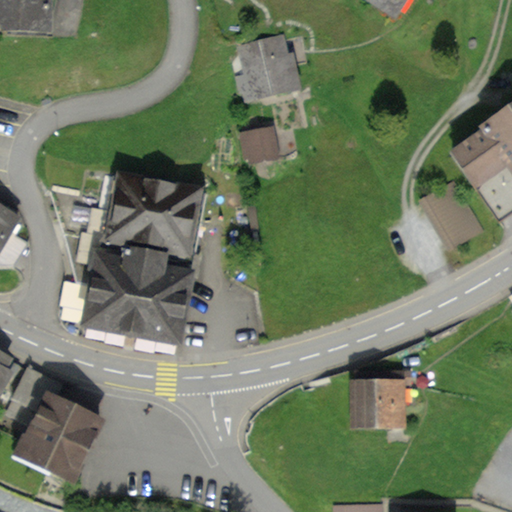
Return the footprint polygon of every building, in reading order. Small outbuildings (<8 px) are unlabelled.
[(0,0),(0,22),(7,22),(7,29),(47,29),(47,0),(0,0)] [(352,0),(394,29),(414,0),(352,0)] [(288,41),(240,52),(247,82),(235,85),(241,113),(301,99),(288,41)] [(511,109),(450,154),(499,223),(511,213),(511,109)] [(269,134),(242,138),(248,168),(274,163),(269,134)] [(203,199),(181,195),(104,181),(89,263),(95,264),(82,337),(179,355),(193,281),(166,276),(168,264),(190,268),(203,199)] [(0,241),(14,219),(0,210),(0,241)] [(0,359),(0,384),(10,365),(0,359)] [(351,389),(351,434),(402,433),(402,388),(351,389)] [(15,457),(65,481),(93,422),(44,398),(15,457)]
